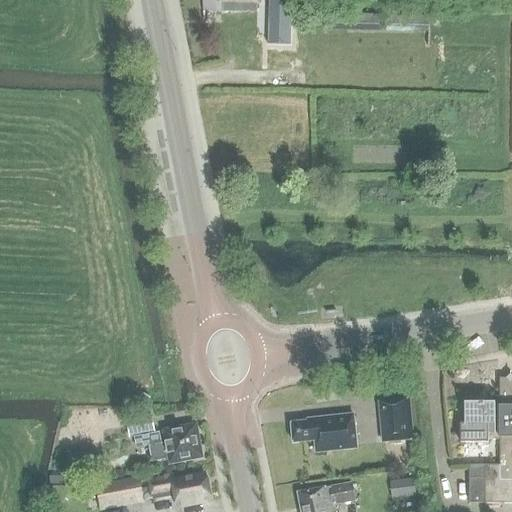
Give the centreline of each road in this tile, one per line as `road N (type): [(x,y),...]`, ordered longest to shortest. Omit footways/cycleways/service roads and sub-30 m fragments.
road 1 (primary): [(215,321),(150,0)]
road 2 (residential): [(426,331),(443,474),(460,511)]
road 3 (residential): [(258,354),(426,331)]
road 4 (primary): [(250,511),(229,392)]
